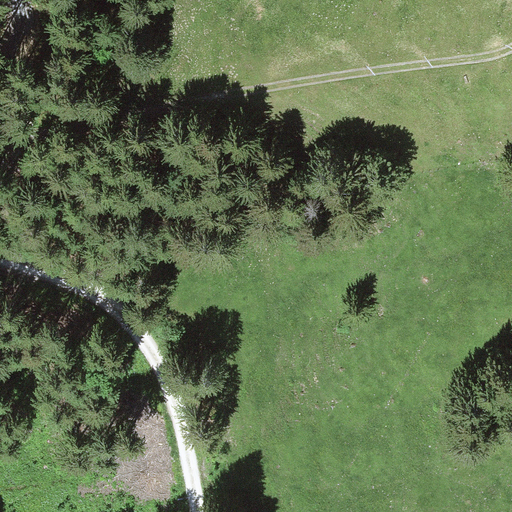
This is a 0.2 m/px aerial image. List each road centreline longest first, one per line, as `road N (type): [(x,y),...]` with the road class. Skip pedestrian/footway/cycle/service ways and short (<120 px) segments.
road 1 (track): [(0,146),(166,98),(511,59)]
road 2 (unclassified): [(0,254),(58,274),(127,327),(173,418),(199,511)]
